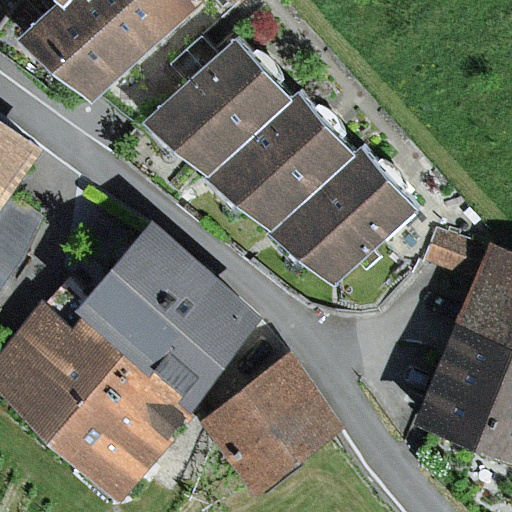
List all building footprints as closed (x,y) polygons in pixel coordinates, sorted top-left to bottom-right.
[(65,0),(67,1),(25,33),(99,99),(206,0),(65,0)] [(264,64),(236,33),(148,116),(209,170),(293,96),(264,64)] [(293,96),(209,170),(272,227),(357,153),(327,119),(300,89),(293,96)] [(0,201),(9,190),(41,144),(0,113),(0,201)] [(357,153),(272,227),(337,279),(418,204),(392,174),(367,144),(357,153)] [(46,214),(9,190),(0,201),(0,292),(26,252),(46,214)] [(77,303),(82,308),(132,347),(207,259),(151,215),(77,303)] [(438,229),(427,259),(469,274),(479,244),(438,229)] [(511,250),(487,242),(458,316),(511,336),(511,250)] [(263,310),(207,259),(132,347),(194,398),(263,310)] [(70,322),(42,299),(0,347),(0,388),(125,494),(200,404),(194,398),(132,347),(82,308),(70,322)] [(511,336),(458,316),(419,417),(511,453),(511,336)] [(287,353),(205,416),(260,489),(343,427),(287,353)]
